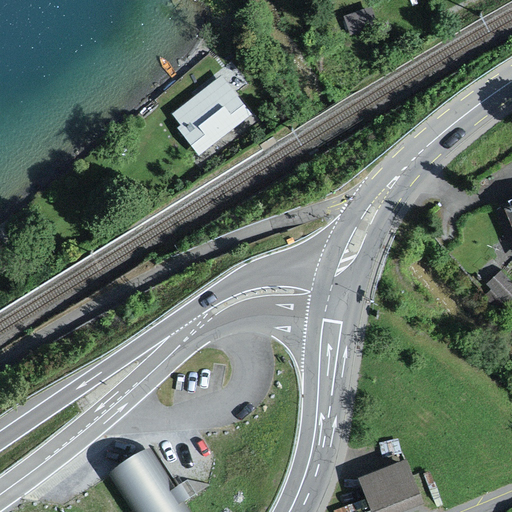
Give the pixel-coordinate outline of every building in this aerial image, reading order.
[(372,4),(345,16),(353,34),(380,23),(372,4)] [(186,124),(183,127),(200,149),(247,114),(225,86),(202,104),(198,99),(178,114),(186,124)] [(0,267),(10,260),(0,246),(0,267)] [(494,286),(510,302),(511,300),(511,280),(506,274),(494,286)] [(111,474),(135,511),(186,511),(148,451),(111,474)] [(364,481),(376,511),(416,495),(404,465),(364,481)]
